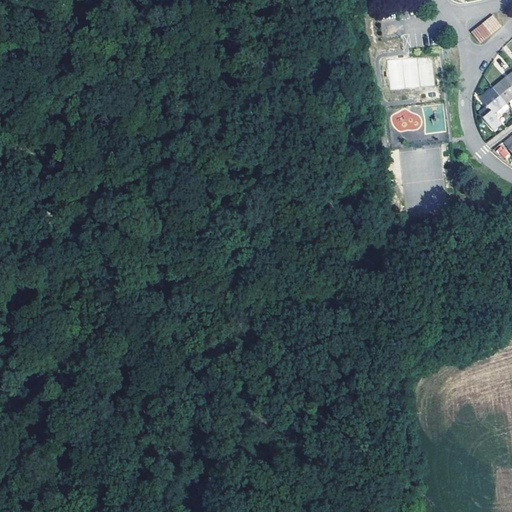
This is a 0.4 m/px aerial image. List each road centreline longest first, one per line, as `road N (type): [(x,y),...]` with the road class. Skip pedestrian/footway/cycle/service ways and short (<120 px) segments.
road 1 (track): [(100,511),(103,467),(138,436),(161,382),(205,344),(342,309)]
road 2 (track): [(0,288),(57,254),(73,173),(68,85),(87,0)]
road 3 (residential): [(511,177),(477,156),(463,126),(466,66)]
